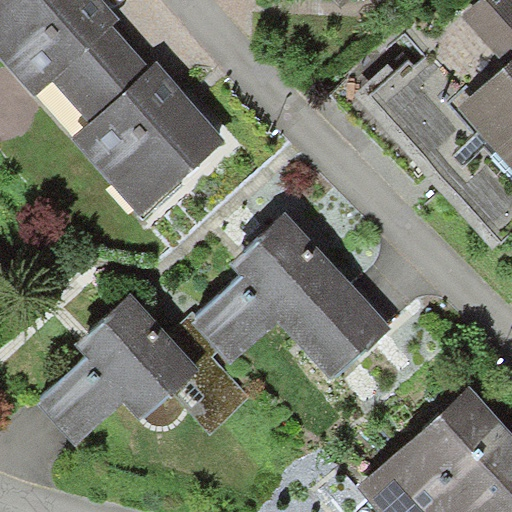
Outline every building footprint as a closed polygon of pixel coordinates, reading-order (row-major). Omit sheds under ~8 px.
[(0,0),(0,55),(40,103),(57,88),(94,131),(78,145),(143,221),(228,149),(191,105),(157,65),(149,72),(107,24),(115,17),(100,0),(0,0)] [(331,0),(340,10),(351,0),(331,0)] [(511,0),(478,0),(434,39),(421,24),(409,35),(427,56),(415,66),(409,59),(367,97),(439,177),(499,244),(511,232),(511,0)] [(392,331),(290,214),(243,255),(227,268),(242,282),(193,326),(230,368),(280,327),(331,384),(392,331)] [(0,266),(9,259),(0,248),(0,266)] [(196,368),(130,295),(92,329),(76,344),(91,360),(38,408),(71,443),(120,399),(139,419),(196,368)] [(511,511),(511,434),(471,390),(362,488),(383,511),(511,511)]
